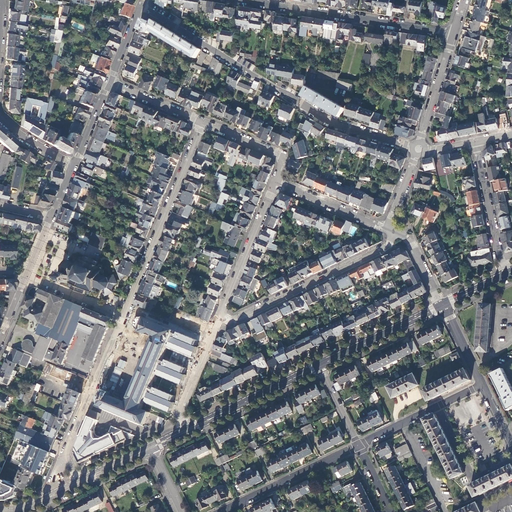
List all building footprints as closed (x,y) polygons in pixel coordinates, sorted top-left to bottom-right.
[(25,12),(26,12),(28,0),(15,0),(13,9),(25,12)] [(166,3),(172,4),(173,0),(157,0),(156,4),(165,10),(166,3)] [(185,0),(185,4),(182,17),(185,17),(186,12),(185,12),(185,8),(187,8),(191,9),(193,9),(193,11),(198,11),(199,4),(203,5),(202,7),(207,8),(208,2),(196,0),(185,0)] [(337,0),(336,0),(333,0),(332,7),(337,8),(342,8),(343,6),(346,6),(347,0),(337,0)] [(347,0),(346,6),(357,8),(358,0),(347,0)] [(363,0),(363,8),(368,9),(369,5),(372,5),(373,1),(372,1),(372,0),(363,0)] [(374,0),(374,6),(384,8),(384,10),(389,11),(391,0),(374,0)] [(394,0),(391,0),(389,11),(388,16),(393,17),(394,12),(405,13),(404,18),(408,19),(409,11),(411,0),(410,0),(406,0),(405,0),(405,3),(404,3),(402,6),(401,6),(401,7),(394,6),(395,4),(394,4),(394,0)] [(423,2),(411,0),(409,11),(416,12),(416,15),(421,16),(423,2)] [(489,0),(478,0),(476,8),(486,11),(489,0)] [(432,1),(430,9),(435,11),(432,23),(436,23),(438,24),(439,18),(439,17),(445,18),(447,9),(441,8),(441,5),(437,4),(438,3),(432,1)] [(214,3),(208,2),(207,8),(206,13),(211,14),(210,20),(211,21),(215,21),(215,17),(217,3),(214,3)] [(125,4),(124,3),(119,14),(128,18),(132,7),(125,4)] [(226,7),(227,5),(222,4),(217,3),(215,17),(221,18),(221,19),(224,20),(225,18),(226,7)] [(60,5),(60,7),(63,8),(62,14),(61,14),(60,19),(65,20),(68,7),(61,5),(60,5)] [(236,9),(226,7),(225,18),(230,19),(230,18),(232,18),(234,17),(235,15),(236,9)] [(240,15),(238,15),(236,25),(250,27),(253,9),(247,8),(242,7),(241,15),(240,15)] [(490,12),(486,11),(476,8),(475,7),(473,12),(474,12),(472,20),(482,23),(484,23),(486,16),(488,17),(490,12)] [(13,9),(9,8),(8,14),(11,14),(10,20),(17,22),(17,23),(23,24),(25,16),(24,16),(25,12),(13,9)] [(253,9),(250,27),(255,28),(256,30),(257,29),(262,30),(263,24),(263,21),(260,21),(260,17),(262,17),(263,11),(258,10),(253,9)] [(272,12),(268,11),(266,21),(268,21),(270,22),(272,23),(276,23),(277,17),(277,13),(272,12)] [(287,19),(277,17),(276,23),(275,29),(275,30),(280,31),(285,32),(285,30),(287,19)] [(308,18),(303,17),(300,36),(307,37),(308,34),(313,35),(313,30),(315,19),(308,18)] [(144,19),(139,30),(149,34),(151,30),(196,59),(201,50),(154,21),(153,23),(144,19)] [(298,21),(287,19),(285,30),(293,32),(295,32),(298,33),(299,26),(297,26),(298,21)] [(320,20),(315,19),(313,30),(313,35),(313,36),(318,37),(318,33),(319,31),(320,31),(325,32),(327,21),(320,20)] [(482,23),(472,20),(469,32),(478,34),(482,23)] [(27,25),(23,24),(17,23),(9,21),(7,34),(18,36),(19,28),(26,30),(27,25)] [(330,21),(327,21),(325,32),(325,33),(325,35),(333,37),(332,41),(336,42),(337,41),(338,31),(335,31),(336,22),(330,21)] [(102,27),(101,30),(110,33),(120,37),(123,30),(125,24),(119,22),(119,24),(118,26),(117,26),(115,28),(109,26),(108,28),(106,27),(106,29),(102,27)] [(339,23),(338,31),(337,41),(344,43),(345,39),(341,38),(342,35),(351,36),(352,29),(353,25),(345,24),(339,23)] [(351,36),(350,40),(362,43),(363,35),(357,34),(358,30),(352,29),(351,36)] [(149,34),(139,30),(137,36),(135,41),(145,45),(148,37),(149,34)] [(390,31),(387,30),(386,35),(385,45),(393,46),(394,41),(397,41),(399,32),(390,31)] [(235,33),(223,31),(221,40),(234,42),(235,33)] [(386,35),(368,32),(366,42),(370,43),(385,45),(386,35)] [(469,32),(467,39),(466,41),(463,40),(461,48),(466,49),(465,51),(472,53),(473,51),(477,53),(478,50),(482,51),(486,37),(478,34),(469,32)] [(117,43),(120,37),(110,33),(105,46),(114,50),(117,43)] [(412,34),(402,33),(400,44),(417,47),(419,36),(412,34)] [(23,37),(18,36),(7,34),(6,46),(16,48),(17,41),(22,42),(23,37)] [(424,36),(419,36),(417,47),(420,47),(419,50),(417,49),(416,53),(419,53),(422,54),(423,51),(425,52),(425,48),(426,48),(427,45),(426,45),(427,37),(424,36)] [(145,45),(135,41),(132,47),(130,52),(140,56),(142,52),(143,50),(144,47),(146,47),(147,46),(145,45)] [(25,50),(16,48),(6,46),(5,59),(20,61),(21,55),(24,55),(25,50)] [(113,53),(114,50),(105,46),(103,52),(102,52),(100,55),(104,56),(109,58),(109,59),(111,54),(112,55),(113,53)] [(208,54),(202,52),(196,65),(202,67),(208,54)] [(130,61),(129,66),(138,69),(141,71),(142,67),(139,66),(142,58),(132,54),(129,53),(127,59),(127,60),(130,61)] [(371,54),(364,53),(362,65),(369,66),(371,54)] [(107,68),(110,61),(108,61),(103,59),(92,54),(90,61),(96,63),(94,70),(104,74),(107,68)] [(469,63),(470,58),(467,57),(459,55),(456,66),(465,69),(467,62),(469,63)] [(430,57),(425,71),(433,73),(438,59),(430,57)] [(220,62),(214,58),(209,70),(210,70),(215,72),(220,63),(220,62)] [(271,62),(270,62),(268,74),(275,75),(278,76),(278,75),(279,67),(279,66),(271,64),(271,62)] [(223,64),(220,63),(215,72),(215,74),(218,76),(223,64)] [(21,76),(22,76),(23,66),(11,65),(10,75),(21,76)] [(138,69),(129,66),(125,75),(134,79),(138,69)] [(285,77),(284,81),(293,82),(294,75),(295,69),(279,67),(278,75),(285,77)] [(101,82),(104,75),(93,71),(85,68),(83,73),(91,77),(89,77),(88,79),(90,80),(88,83),(99,88),(101,82)] [(228,81),(228,82),(233,84),(233,86),(237,88),(239,82),(242,76),(239,74),(233,71),(231,74),(228,81)] [(330,72),(319,71),(319,72),(318,75),(317,78),(339,80),(341,73),(337,73),(333,72),(330,72)] [(433,73),(425,71),(421,85),(429,87),(431,81),(433,73)] [(450,78),(448,77),(446,83),(455,85),(457,80),(458,81),(460,76),(452,73),(450,78)] [(21,76),(10,75),(9,88),(18,88),(20,89),(21,76)] [(306,77),(294,75),(293,82),(293,84),(305,86),(306,77)] [(164,78),(159,76),(154,86),(166,91),(170,80),(165,78),(165,77),(164,77),(164,78)] [(143,78),(139,87),(144,89),(149,91),(153,82),(149,80),(147,79),(143,78)] [(97,91),(99,88),(88,83),(84,82),(80,80),(76,89),(79,90),(89,94),(90,91),(96,94),(97,91)] [(354,85),(339,80),(337,87),(352,92),(354,85)] [(252,87),(239,82),(237,88),(236,89),(249,94),(252,87)] [(421,85),(417,83),(415,90),(418,91),(417,95),(426,97),(429,87),(421,85)] [(459,93),(461,87),(455,85),(446,83),(443,92),(452,95),(453,91),(454,92),(459,93)] [(181,88),(171,84),(166,94),(176,99),(181,88)] [(303,96),(306,98),(311,89),(308,87),(303,96)] [(18,88),(9,88),(8,100),(17,101),(18,88)] [(311,89),(306,98),(340,118),(342,118),(345,109),(346,109),(311,89)] [(92,103),(95,96),(89,94),(79,90),(77,94),(81,96),(81,95),(82,95),(79,104),(90,109),(92,103)] [(258,104),(262,106),(263,104),(271,108),(275,96),(268,93),(268,92),(264,90),(258,104)] [(452,95),(443,92),(441,101),(452,104),(453,105),(456,96),(453,95),(452,95)] [(109,100),(108,103),(116,107),(121,95),(117,94),(111,96),(109,100)] [(186,107),(191,97),(182,94),(179,100),(183,102),(181,105),(183,105),(186,107)] [(214,113),(217,107),(220,99),(208,94),(203,106),(209,108),(209,111),(214,113)] [(191,98),(191,97),(186,107),(189,108),(193,109),(194,106),(200,108),(203,100),(202,100),(198,98),(192,95),(191,98)] [(54,98),(49,96),(47,103),(46,111),(51,113),(54,98)] [(25,101),(23,114),(29,118),(29,116),(31,105),(32,99),(26,98),(26,100),(25,101)] [(486,102),(494,101),(493,98),(482,98),(484,108),(487,107),(486,102)] [(40,107),(42,102),(40,101),(32,99),(31,105),(38,107),(40,107)] [(18,114),(19,101),(17,101),(8,100),(8,111),(12,113),(18,114)] [(452,104),(441,101),(437,113),(446,116),(449,109),(450,109),(452,104)] [(46,111),(47,103),(42,102),(40,107),(38,117),(36,116),(34,120),(32,119),(33,118),(29,116),(29,118),(23,114),(20,126),(32,132),(31,133),(40,139),(44,124),(43,123),(46,111)] [(144,105),(138,102),(135,108),(138,109),(138,110),(141,112),(140,114),(144,115),(145,112),(148,107),(144,105)] [(116,107),(108,103),(105,109),(103,115),(114,120),(118,108),(116,107)] [(224,117),(229,107),(221,103),(219,108),(217,107),(214,113),(224,117)] [(295,109),(284,104),(279,116),(291,120),(295,109)] [(361,109),(362,107),(350,104),(349,107),(346,106),(346,109),(345,109),(348,110),(346,116),(358,119),(361,109)] [(147,113),(145,112),(144,115),(143,118),(149,121),(148,122),(154,124),(159,111),(154,109),(149,107),(147,113)] [(419,122),(422,110),(413,107),(409,119),(414,120),(419,122)] [(487,107),(484,108),(485,114),(488,129),(489,132),(500,129),(498,119),(491,120),(491,119),(490,119),(487,107)] [(87,116),(88,113),(84,111),(78,108),(75,115),(74,115),(71,121),(72,122),(80,125),(81,122),(83,123),(84,118),(86,118),(87,116)] [(237,124),(243,109),(240,108),(238,111),(230,108),(226,118),(232,120),(231,122),(237,124)] [(361,109),(358,119),(372,123),(374,118),(375,113),(361,109)] [(506,112),(500,113),(500,116),(497,117),(498,119),(500,129),(505,128),(504,125),(508,125),(506,112)] [(437,113),(436,117),(443,119),(444,117),(446,118),(443,127),(450,129),(450,123),(452,118),(446,116),(437,113)] [(478,134),(483,133),(482,130),(488,129),(485,114),(480,115),(481,123),(476,124),(478,134)] [(114,120),(103,115),(100,121),(98,127),(109,131),(114,120)] [(252,119),(243,115),(239,124),(248,128),(252,119)] [(166,127),(169,120),(160,116),(156,125),(165,129),(166,127)] [(171,130),(174,131),(174,130),(178,132),(182,121),(177,119),(171,116),(169,120),(166,127),(172,129),(171,130)] [(400,116),(399,120),(401,120),(399,126),(411,130),(412,125),(417,126),(419,122),(414,120),(409,119),(400,116)] [(302,124),(300,129),(304,131),(304,132),(307,138),(308,138),(312,132),(318,123),(310,118),(307,126),(302,124)] [(374,118),(372,123),(371,127),(383,131),(386,124),(386,122),(382,120),(379,119),(374,118)] [(258,122),(252,119),(248,128),(260,133),(262,127),(263,124),(260,122),(258,122)] [(188,123),(182,121),(178,132),(176,136),(178,137),(180,132),(189,136),(192,130),(186,128),(186,127),(188,123)] [(80,132),(83,126),(80,125),(72,122),(68,133),(69,134),(78,137),(80,132)] [(326,129),(318,123),(312,132),(321,137),(326,129)] [(452,139),(461,138),(459,127),(452,129),(452,123),(450,123),(450,129),(452,139)] [(476,124),(476,123),(467,125),(469,136),(478,134),(476,124)] [(469,136),(467,125),(459,127),(461,138),(469,136)] [(396,135),(408,138),(409,134),(411,135),(413,130),(411,130),(399,126),(396,135)] [(105,143),(110,131),(109,131),(98,127),(96,133),(93,138),(104,142),(105,143)] [(262,127),(260,133),(258,137),(262,139),(269,141),(271,136),(272,132),(273,131),(269,129),(262,127)] [(442,142),(452,139),(450,129),(443,127),(442,127),(441,131),(440,131),(441,135),(440,137),(442,142)] [(15,141),(0,128),(0,142),(11,152),(15,141)] [(45,141),(51,145),(53,140),(55,141),(57,137),(58,136),(59,137),(62,131),(60,130),(57,135),(54,134),(55,132),(50,129),(46,136),(47,137),(45,141)] [(342,133),(330,130),(328,139),(339,142),(342,133)] [(281,136),(272,132),(271,136),(274,137),(271,142),(275,144),(280,146),(282,141),(286,132),(283,131),(281,136)] [(286,132),(282,141),(288,144),(287,145),(292,147),(297,137),(286,132)] [(349,136),(342,133),(339,142),(340,143),(343,143),(341,147),(346,148),(346,146),(347,145),(349,136)] [(76,143),(78,137),(69,134),(66,142),(57,137),(55,141),(53,140),(51,145),(66,153),(72,151),(76,143)] [(360,139),(349,136),(347,145),(346,146),(357,149),(360,139)] [(226,139),(220,137),(216,148),(226,152),(227,150),(230,141),(226,139)] [(104,142),(93,138),(91,144),(89,150),(99,154),(104,142)] [(309,140),(308,138),(307,138),(294,147),(298,159),(311,156),(314,155),(312,151),(308,153),(305,141),(309,140)] [(371,142),(360,139),(357,149),(357,150),(367,154),(368,151),(371,142)] [(235,143),(230,141),(227,150),(237,155),(240,145),(235,143)] [(212,146),(203,142),(200,148),(198,155),(210,160),(211,156),(208,155),(212,146)] [(373,159),(377,161),(378,158),(379,154),(382,146),(371,142),(368,151),(375,153),(373,159)] [(507,148),(506,143),(501,144),(501,148),(497,149),(498,154),(497,154),(498,158),(500,157),(500,158),(504,157),(503,154),(508,153),(507,148)] [(395,150),(382,146),(379,154),(378,158),(391,162),(395,150)] [(494,154),(492,146),(488,147),(485,152),(486,161),(491,159),(491,156),(496,155),(495,153),(494,154)] [(18,158),(27,163),(28,160),(33,163),(36,158),(31,155),(32,155),(23,150),(22,150),(17,147),(15,153),(19,155),(18,158)] [(242,150),(239,157),(244,159),(243,162),(245,164),(247,165),(249,161),(253,151),(251,150),(248,149),(247,152),(242,150)] [(99,154),(89,150),(87,153),(85,158),(89,159),(87,163),(100,168),(102,163),(105,164),(108,158),(99,154)] [(400,151),(395,150),(391,162),(390,165),(402,170),(406,159),(401,157),(398,156),(400,151)] [(260,154),(253,151),(249,161),(261,165),(265,156),(260,154)] [(171,157),(158,152),(156,157),(158,157),(155,164),(169,169),(170,165),(168,164),(171,157)] [(10,157),(10,156),(2,153),(0,159),(0,187),(0,186),(8,161),(10,157)] [(456,157),(455,154),(451,155),(453,167),(454,168),(461,167),(462,168),(467,167),(465,154),(459,155),(459,156),(456,157)] [(205,162),(212,165),(214,161),(210,160),(198,155),(195,160),(193,166),(202,170),(205,162)] [(453,167),(451,155),(441,157),(443,169),(453,167)] [(272,159),(265,156),(261,165),(266,167),(266,168),(265,168),(263,171),(271,174),(273,169),(275,164),(271,163),(272,159)] [(436,169),(434,158),(424,161),(426,171),(436,169)] [(54,164),(45,159),(42,163),(45,165),(42,169),(50,171),(54,164)] [(304,162),(298,159),(293,160),(291,164),(289,170),(298,174),(304,162)] [(15,163),(10,186),(10,188),(16,189),(22,164),(15,163)] [(102,176),(104,170),(100,168),(87,163),(83,172),(93,176),(94,173),(102,176)] [(169,170),(156,164),(154,169),(154,171),(152,176),(160,180),(169,184),(171,179),(168,177),(169,175),(167,174),(169,170)] [(205,171),(202,170),(193,166),(191,171),(189,174),(200,179),(203,172),(204,173),(205,171)] [(501,166),(488,169),(491,182),(495,181),(501,180),(499,171),(502,171),(501,166)] [(60,180),(62,174),(51,171),(49,180),(35,177),(34,180),(43,182),(46,183),(58,185),(60,180)] [(271,174),(263,171),(261,178),(258,177),(259,176),(257,175),(257,176),(255,179),(257,179),(267,183),(268,180),(271,174)] [(319,177),(319,176),(313,174),(309,172),(304,182),(315,187),(319,177)] [(91,178),(79,173),(78,175),(77,178),(88,183),(89,179),(91,179),(91,178)] [(328,181),(319,177),(315,187),(326,192),(330,182),(328,181)] [(422,189),(431,191),(432,184),(431,183),(430,183),(430,178),(423,177),(422,180),(417,179),(415,187),(419,188),(422,189)] [(464,179),(466,189),(468,189),(468,193),(473,192),(473,188),(477,187),(475,177),(464,179)] [(88,183),(77,178),(75,181),(74,184),(84,188),(88,190),(91,184),(88,183)] [(201,189),(203,184),(188,178),(187,181),(186,183),(187,183),(185,188),(194,192),(196,187),(198,188),(201,189)] [(224,189),(228,181),(223,179),(218,190),(223,192),(224,189)] [(267,183),(257,179),(255,184),(256,185),(253,192),(262,195),(263,192),(264,190),(263,189),(266,184),(267,184),(267,183)] [(509,191),(506,179),(501,180),(495,181),(497,193),(504,192),(509,191)] [(169,184),(160,180),(156,188),(155,191),(164,195),(167,189),(169,184)] [(338,196),(342,187),(330,182),(326,192),(338,196)] [(362,183),(358,182),(355,191),(354,192),(350,202),(361,206),(365,195),(358,192),(359,190),(362,183)] [(55,192),(58,185),(46,183),(45,185),(42,193),(41,194),(53,197),(55,192)] [(384,183),(383,183),(381,188),(393,192),(396,185),(384,183)] [(84,188),(74,184),(71,191),(69,196),(79,200),(84,188)] [(6,187),(0,186),(0,187),(0,197),(2,198),(7,200),(10,188),(10,186),(7,185),(6,187)] [(351,190),(342,187),(338,196),(350,202),(354,192),(353,192),(351,190)] [(253,192),(244,188),(241,194),(246,196),(244,199),(249,201),(248,202),(258,205),(259,201),(262,195),(253,192)] [(188,193),(183,190),(180,195),(178,201),(188,205),(190,205),(195,194),(193,194),(189,192),(188,193)] [(162,200),(164,195),(155,191),(153,195),(152,195),(151,198),(150,202),(160,207),(162,200)] [(468,193),(471,206),(481,204),(478,191),(473,192),(468,193)] [(228,200),(230,195),(223,192),(220,199),(218,204),(222,206),(225,199),(228,200)] [(504,192),(497,193),(495,194),(496,200),(495,200),(496,206),(507,203),(504,192)] [(36,196),(34,206),(44,208),(49,205),(51,201),(53,197),(41,194),(41,197),(36,196)] [(281,195),(277,205),(289,210),(294,198),(288,196),(284,194),(281,195)] [(453,203),(455,201),(453,197),(448,194),(447,196),(451,199),(453,203)] [(377,200),(365,195),(361,206),(372,211),(373,210),(377,200)] [(79,200),(69,196),(67,201),(64,207),(75,212),(80,200),(79,200)] [(377,198),(377,200),(373,210),(384,214),(389,203),(377,198)] [(188,205),(178,201),(177,205),(176,206),(181,208),(179,213),(184,215),(188,205)] [(160,207),(150,202),(148,207),(149,208),(150,208),(149,212),(156,216),(158,211),(160,207)] [(216,209),(218,204),(213,202),(208,213),(210,214),(213,215),(216,209)] [(257,207),(247,202),(245,206),(250,208),(249,211),(255,213),(255,211),(257,207)] [(428,205),(424,203),(423,207),(416,204),(412,213),(423,218),(427,208),(428,206),(428,205)] [(507,203),(496,206),(498,217),(510,215),(508,206),(507,203)] [(483,215),(481,204),(471,206),(470,206),(473,217),(483,215)] [(191,206),(190,205),(188,205),(184,215),(179,213),(178,214),(187,218),(191,206)] [(250,208),(245,206),(243,212),(238,210),(238,212),(243,214),(252,218),(253,216),(255,213),(249,211),(250,208)] [(283,210),(274,206),(271,212),(270,215),(280,219),(281,218),(280,218),(283,210)] [(75,212),(64,207),(62,214),(60,219),(71,224),(73,217),(76,212),(75,212)] [(311,212),(299,207),(297,213),(295,218),(306,223),(311,212)] [(430,209),(427,208),(423,218),(434,223),(439,213),(430,209)] [(191,220),(187,218),(178,214),(174,212),(171,217),(171,219),(177,221),(174,226),(181,229),(184,224),(188,226),(191,220)] [(238,212),(233,225),(242,229),(247,231),(248,227),(249,226),(248,226),(250,220),(242,217),(243,214),(238,212)] [(322,217),(311,212),(306,223),(306,224),(313,227),(313,226),(318,228),(318,227),(322,217)] [(7,214),(1,213),(0,218),(0,223),(9,225),(9,224),(11,224),(12,223),(13,216),(7,214)] [(155,218),(145,214),(140,225),(150,229),(153,224),(155,218)] [(279,221),(280,219),(270,215),(268,221),(266,225),(275,228),(278,220),(279,221)] [(485,226),(483,215),(473,217),(475,228),(485,226)] [(509,215),(497,218),(500,229),(511,227),(509,215)] [(19,217),(13,216),(12,223),(17,224),(16,228),(23,230),(26,219),(19,217)] [(334,222),(322,217),(318,227),(330,232),(334,222)] [(31,220),(26,219),(23,230),(23,231),(31,232),(31,231),(38,232),(40,227),(37,221),(31,220)] [(71,224),(60,219),(58,223),(56,227),(71,232),(74,225),(71,224)] [(344,231),(347,224),(338,221),(333,231),(342,235),(344,231)] [(353,223),(348,221),(347,224),(344,231),(349,233),(353,223)] [(233,225),(225,222),(222,228),(230,231),(225,242),(235,246),(242,229),(233,225)] [(174,226),(169,224),(166,229),(164,235),(174,240),(176,233),(179,234),(181,229),(174,226)] [(150,229),(140,225),(137,232),(142,234),(141,236),(146,238),(148,234),(150,229)] [(274,239),(277,232),(270,229),(269,232),(265,230),(264,230),(263,233),(260,238),(270,243),(272,243),(273,242),(274,241),(274,240),(274,239)] [(511,241),(511,231),(502,234),(504,244),(511,241)] [(438,242),(439,241),(434,232),(429,234),(430,237),(425,239),(428,246),(438,242)] [(98,241),(100,236),(93,233),(91,238),(98,241)] [(143,246),(145,242),(134,238),(135,236),(128,234),(126,238),(124,237),(121,244),(131,248),(141,252),(143,246)] [(490,249),(487,234),(478,236),(479,241),(477,242),(479,251),(490,249)] [(169,251),(172,244),(175,246),(177,241),(174,240),(164,235),(161,241),(159,247),(160,247),(169,251)] [(107,239),(100,236),(98,241),(91,238),(89,245),(102,250),(107,239)] [(270,243),(260,238),(257,245),(256,249),(266,253),(270,243)] [(289,251),(299,241),(296,240),(294,239),(288,251),(289,251)] [(366,239),(356,244),(360,252),(366,249),(370,248),(366,239)] [(348,244),(349,245),(344,248),(348,257),(350,256),(351,257),(356,254),(360,252),(356,244),(354,240),(348,244)] [(441,249),(438,242),(428,246),(430,251),(429,251),(432,257),(433,256),(434,257),(443,253),(441,249)] [(0,244),(0,255),(1,256),(1,257),(9,257),(9,260),(15,259),(14,246),(2,247),(2,245),(0,244)] [(160,247),(158,254),(156,253),(154,258),(164,262),(165,263),(170,251),(169,251),(160,247)] [(138,257),(141,252),(131,248),(126,260),(136,264),(138,257)] [(348,257),(344,248),(336,253),(338,258),(341,256),(341,258),(343,257),(344,260),(346,259),(349,258),(348,257)] [(397,251),(394,253),(399,264),(404,262),(411,259),(407,252),(401,249),(397,251)] [(493,263),(490,249),(479,251),(472,252),(473,257),(469,258),(471,269),(478,268),(478,266),(486,264),(493,263)] [(235,258),(237,254),(231,252),(230,254),(221,250),(220,254),(214,251),(212,254),(206,252),(205,254),(214,258),(227,263),(230,256),(235,258)] [(264,254),(255,250),(253,255),(251,259),(260,263),(264,254)] [(291,254),(289,251),(282,258),(284,261),(291,254)] [(332,252),(321,257),(322,259),(326,268),(333,265),(338,263),(332,252)] [(444,252),(443,253),(434,257),(438,266),(448,261),(444,252)] [(399,264),(394,253),(388,256),(383,258),(387,268),(388,269),(399,264)] [(75,264),(66,260),(65,263),(64,263),(61,270),(62,270),(60,275),(62,276),(60,281),(68,284),(69,286),(70,287),(72,287),(73,285),(74,285),(72,289),(85,294),(86,291),(87,291),(87,294),(90,294),(92,292),(95,292),(96,291),(96,289),(95,288),(95,287),(103,291),(105,297),(114,293),(112,290),(114,285),(117,284),(114,276),(108,278),(100,275),(101,274),(103,274),(104,271),(102,268),(102,266),(100,265),(98,266),(97,266),(98,262),(86,257),(84,261),(83,261),(84,258),(82,257),(80,257),(78,259),(75,259),(74,262),(76,263),(75,264)] [(164,262),(154,258),(152,264),(149,270),(160,274),(164,262)] [(227,263),(214,258),(212,264),(216,266),(214,270),(216,271),(218,272),(228,276),(230,271),(232,266),(227,263)] [(130,277),(136,264),(126,260),(125,259),(123,264),(117,267),(121,278),(127,276),(130,277)] [(320,271),(326,268),(322,259),(319,260),(319,261),(315,263),(311,266),(314,273),(315,274),(320,271)] [(386,268),(381,259),(378,261),(372,264),(376,272),(376,273),(382,270),(386,268)] [(415,267),(411,259),(404,262),(409,273),(416,270),(415,267)] [(452,272),(450,267),(452,266),(453,264),(451,260),(448,261),(438,266),(443,276),(452,272)] [(309,261),(297,267),(299,270),(302,277),(306,275),(309,274),(309,275),(314,273),(311,266),(309,262),(309,261)] [(250,266),(249,266),(248,269),(245,274),(254,278),(255,276),(258,270),(254,268),(255,265),(251,263),(250,266)] [(376,272),(372,264),(366,266),(360,269),(365,278),(371,276),(371,275),(376,272)] [(288,279),(286,275),(284,269),(281,271),(284,278),(276,281),(277,282),(281,290),(285,288),(288,287),(285,280),(288,279)] [(365,278),(360,269),(355,271),(351,274),(353,278),(355,277),(357,276),(358,277),(360,280),(365,278)] [(160,274),(149,270),(148,274),(146,278),(147,279),(146,282),(155,286),(156,286),(161,275),(160,274)] [(298,282),(303,279),(302,277),(299,270),(290,275),(289,274),(286,275),(288,279),(291,285),(298,282)] [(421,280),(416,270),(409,273),(403,276),(406,283),(408,282),(407,280),(412,277),(413,279),(412,280),(414,284),(415,284),(416,286),(409,289),(410,291),(414,299),(427,292),(421,280)] [(455,270),(452,272),(443,276),(446,283),(459,277),(455,270)] [(189,273),(187,272),(185,276),(183,276),(180,283),(184,284),(189,273)] [(225,282),(228,276),(218,272),(217,275),(213,283),(223,287),(225,282)] [(344,293),(355,287),(349,274),(343,277),(338,280),(343,289),(344,293)] [(252,290),(253,294),(259,280),(254,278),(253,280),(245,277),(244,281),(243,281),(242,283),(240,286),(250,290),(252,290)] [(8,280),(3,280),(3,290),(3,291),(13,291),(14,286),(14,285),(15,285),(16,284),(16,283),(16,282),(16,281),(15,280),(14,280),(8,280)] [(265,280),(261,281),(265,288),(268,286),(272,294),(276,292),(281,290),(277,282),(269,286),(265,280)] [(343,289),(338,280),(331,283),(325,286),(329,294),(330,295),(343,289)] [(146,282),(145,281),(142,288),(140,293),(150,297),(151,295),(155,286),(146,282)] [(393,281),(383,286),(385,290),(395,285),(393,281)] [(223,287),(213,283),(212,286),(209,293),(219,298),(221,294),(223,287)] [(234,302),(238,304),(239,302),(243,304),(245,300),(250,290),(240,286),(238,292),(236,296),(234,302)] [(329,294),(325,286),(320,288),(315,291),(319,298),(329,294)] [(82,317),(86,309),(41,290),(37,298),(43,300),(42,301),(46,303),(46,301),(49,302),(48,303),(44,312),(32,307),(36,299),(27,296),(22,308),(28,310),(25,317),(40,323),(54,329),(50,340),(53,341),(50,347),(54,349),(56,342),(57,343),(58,342),(58,340),(61,341),(70,346),(82,317)] [(319,298),(315,291),(310,293),(305,295),(310,306),(320,301),(319,298)] [(404,304),(414,299),(410,291),(404,294),(400,296),(404,304)] [(400,296),(398,293),(392,296),(393,298),(393,300),(390,302),(391,305),(394,309),(404,304),(400,296)] [(148,298),(139,295),(138,298),(135,304),(144,308),(145,306),(148,298)] [(215,306),(218,299),(210,295),(208,301),(204,299),(202,305),(213,310),(215,306)] [(184,297),(180,296),(175,308),(179,309),(184,297)] [(306,310),(308,308),(310,308),(304,296),(297,300),(291,303),(295,312),(305,307),(306,310)] [(389,300),(388,298),(377,304),(382,314),(390,310),(388,306),(391,305),(390,302),(389,300)] [(295,312),(291,303),(287,304),(285,305),(286,306),(282,308),(286,316),(295,312)] [(371,320),(382,314),(377,304),(366,310),(371,320)] [(478,351),(489,352),(493,304),(482,304),(481,316),(479,340),(478,351)] [(211,317),(213,310),(202,305),(198,317),(209,322),(211,317)] [(283,317),(279,308),(273,311),(268,313),(272,322),(283,317)] [(366,310),(366,308),(354,314),(355,316),(360,325),(371,320),(366,310)] [(99,351),(112,320),(86,309),(82,317),(98,324),(84,358),(95,362),(99,351)] [(265,331),(274,326),(272,322),(268,313),(264,315),(259,318),(265,331)] [(360,325),(355,316),(351,318),(350,318),(352,323),(349,324),(349,323),(344,325),(347,330),(347,331),(360,325)] [(196,346),(198,340),(142,317),(141,317),(139,317),(137,318),(136,318),(135,320),(134,322),(134,324),(134,327),(136,329),(138,330),(155,337),(127,403),(110,396),(110,394),(104,391),(100,400),(102,400),(100,405),(145,424),(150,413),(141,409),(144,403),(171,413),(175,403),(172,401),(174,396),(150,386),(155,374),(182,386),(187,375),(185,374),(187,368),(162,358),(166,347),(193,359),(198,347),(196,346)] [(247,323),(251,330),(255,328),(258,332),(253,335),(257,342),(268,337),(265,331),(259,318),(254,320),(247,323)] [(347,330),(344,325),(343,322),(342,321),(332,326),(337,335),(337,336),(341,334),(341,332),(343,332),(347,330)] [(50,347),(53,341),(50,340),(54,329),(40,323),(36,334),(42,336),(37,348),(34,355),(23,350),(18,348),(17,350),(32,356),(44,361),(45,358),(49,350),(50,347)] [(250,333),(246,324),(242,326),(236,329),(241,337),(242,340),(245,345),(248,344),(244,336),(250,333)] [(337,335),(332,326),(332,325),(321,330),(321,331),(326,340),(337,335)] [(428,330),(433,339),(443,335),(439,325),(428,330)] [(225,334),(229,343),(241,337),(236,329),(231,331),(225,334)] [(321,331),(321,330),(320,330),(313,333),(315,336),(312,338),(313,340),(316,347),(326,342),(326,340),(321,331)] [(423,344),(433,339),(428,330),(419,334),(423,344)] [(227,340),(221,337),(218,340),(217,342),(214,350),(223,353),(227,344),(225,343),(227,340)] [(231,346),(242,340),(241,337),(229,343),(231,346)] [(34,355),(37,348),(36,347),(34,347),(34,346),(34,345),(34,344),(33,343),(32,342),(32,341),(31,340),(30,340),(29,340),(28,340),(27,340),(26,340),(25,340),(24,341),(24,342),(23,343),(22,344),(22,345),(22,346),(23,348),(23,349),(23,350),(34,355)] [(316,347),(313,340),(298,347),(302,354),(316,347)] [(63,365),(70,346),(61,341),(60,342),(56,353),(53,361),(63,365)] [(399,347),(403,357),(413,352),(409,344),(409,342),(399,347)] [(298,347),(297,345),(286,350),(290,359),(302,354),(298,347)] [(439,350),(442,356),(451,351),(449,345),(439,350)] [(286,350),(284,347),(280,349),(279,351),(280,352),(276,353),(278,357),(281,363),(281,364),(290,359),(286,350)] [(388,352),(393,362),(403,357),(399,347),(388,352)] [(12,348),(7,360),(17,364),(27,368),(32,356),(17,350),(12,348)] [(45,358),(53,361),(56,353),(49,350),(45,358)] [(234,364),(238,359),(223,353),(214,350),(212,353),(213,354),(215,355),(220,357),(221,355),(223,356),(221,359),(233,364),(234,364)] [(383,367),(393,362),(388,352),(378,357),(383,367)] [(264,368),(269,366),(262,353),(255,357),(257,362),(253,363),(254,365),(259,375),(266,371),(264,368)] [(278,357),(267,362),(269,366),(270,369),(281,363),(278,357)] [(378,369),(383,367),(378,357),(368,362),(373,371),(378,369)] [(118,359),(114,373),(122,375),(126,361),(118,359)] [(17,364),(7,360),(2,371),(13,376),(15,377),(17,372),(14,370),(17,364)] [(228,370),(229,370),(228,369),(222,367),(217,364),(215,368),(221,371),(220,372),(225,374),(225,373),(228,370)] [(243,371),(248,380),(259,375),(254,365),(243,371)] [(351,379),(361,375),(356,365),(346,370),(351,379)] [(503,398),(509,410),(511,408),(511,407),(511,385),(508,377),(504,368),(492,374),(494,378),(494,377),(504,397),(503,398)] [(236,386),(248,380),(243,371),(242,369),(233,374),(234,375),(231,376),(236,386)] [(471,380),(466,369),(424,389),(429,400),(441,394),(461,385),(471,380)] [(2,371),(0,370),(0,382),(3,384),(4,382),(6,383),(6,384),(9,386),(13,376),(2,371)] [(231,376),(228,370),(225,373),(228,378),(221,382),(226,391),(236,386),(231,376)] [(334,384),(338,391),(343,388),(341,384),(351,379),(346,370),(336,375),(340,381),(334,384)] [(88,377),(72,371),(71,373),(87,379),(88,377)] [(84,388),(87,379),(71,373),(67,382),(72,384),(64,403),(76,407),(84,388)] [(414,374),(389,386),(394,397),(407,391),(419,385),(414,374)] [(214,396),(226,391),(221,382),(220,379),(212,383),(214,387),(210,389),(211,389),(214,396)] [(35,390),(37,386),(32,384),(26,396),(24,402),(27,404),(29,404),(30,403),(31,400),(35,391),(35,390)] [(323,398),(328,396),(325,389),(320,391),(317,384),(307,389),(311,399),(321,394),(323,398)] [(211,389),(210,389),(206,387),(201,390),(203,393),(199,395),(202,402),(214,396),(211,389)] [(313,401),(311,399),(307,389),(297,394),(300,401),(295,403),(299,410),(304,408),(301,404),(306,401),(309,403),(313,401)] [(8,400),(9,396),(0,392),(0,405),(2,406),(7,408),(10,401),(8,400)] [(24,402),(26,396),(19,393),(17,399),(24,402)] [(278,406),(282,416),(288,413),(289,415),(292,413),(292,411),(288,401),(278,406)] [(73,415),(76,407),(64,403),(59,417),(65,420),(70,421),(73,415)] [(268,411),(273,421),(282,416),(278,406),(268,411)] [(271,422),(273,421),(268,411),(258,416),(262,426),(271,422)] [(47,412),(43,422),(44,422),(43,423),(48,425),(50,426),(60,430),(62,424),(64,424),(65,420),(59,417),(47,412)] [(369,416),(373,426),(383,421),(379,412),(369,416)] [(454,479),(465,473),(436,413),(425,419),(454,479)] [(31,418),(24,416),(22,419),(24,420),(23,423),(22,423),(21,425),(27,427),(27,426),(31,418)] [(262,426),(258,416),(248,421),(253,430),(258,428),(262,426)] [(363,431),(373,426),(369,416),(359,421),(363,431)] [(88,417),(79,440),(80,440),(78,443),(78,445),(78,447),(79,448),(80,449),(84,452),(85,454),(86,455),(89,457),(91,457),(97,454),(98,455),(135,436),(112,426),(110,432),(108,433),(104,436),(100,437),(96,435),(95,432),(95,428),(98,421),(88,417)] [(35,420),(31,418),(27,426),(32,428),(35,420)] [(236,424),(226,429),(230,439),(240,434),(236,424)] [(21,425),(20,426),(15,438),(22,441),(50,452),(56,439),(46,435),(27,427),(21,425)] [(49,429),(46,435),(56,439),(60,430),(50,426),(49,429)] [(306,426),(299,429),(302,435),(309,431),(306,426)] [(230,439),(226,429),(216,434),(220,443),(230,439)] [(330,436),(335,445),(344,440),(340,431),(330,436)] [(330,436),(329,436),(320,441),(324,450),(335,445),(330,436)] [(50,452),(22,441),(14,461),(23,465),(23,467),(34,472),(41,475),(51,453),(50,452)] [(187,448),(192,458),(209,449),(205,441),(198,445),(197,444),(187,448)] [(378,447),(382,456),(392,452),(388,442),(378,447)] [(301,447),(298,448),(303,458),(313,453),(308,443),(305,445),(301,447)] [(399,456),(410,450),(407,443),(401,447),(399,445),(398,445),(399,447),(396,449),(398,452),(397,453),(399,456)] [(255,451),(258,456),(266,452),(263,447),(255,451)] [(174,466),(192,458),(187,448),(177,453),(178,455),(170,459),(174,466)] [(294,450),(288,453),(293,462),(303,458),(298,448),(294,450)] [(400,461),(412,455),(410,450),(399,456),(398,457),(400,461)] [(288,453),(278,458),(283,467),(293,462),(288,453)] [(283,467),(278,458),(268,462),(273,472),(283,467)] [(340,470),(343,476),(353,471),(348,461),(333,468),(336,473),(336,472),(340,470)] [(391,480),(400,475),(395,465),(386,470),(391,480)] [(511,465),(471,485),(476,496),(511,478),(511,465)] [(34,472),(23,467),(16,485),(27,490),(34,472)] [(258,470),(248,475),(253,485),(263,480),(258,470)] [(136,473),(126,478),(131,488),(149,479),(145,471),(137,475),(136,473)] [(201,475),(195,478),(196,481),(197,481),(198,484),(204,481),(201,475)] [(253,485),(248,475),(238,480),(243,490),(253,485)] [(396,490),(405,485),(400,475),(391,480),(396,490)] [(131,488),(126,478),(117,483),(117,484),(110,488),(114,496),(131,488)] [(0,480),(0,500),(3,500),(12,499),(18,496),(19,493),(18,492),(20,487),(16,485),(3,480),(3,481),(2,482),(0,480)] [(299,485),(304,495),(314,490),(309,480),(299,485)] [(352,486),(356,496),(366,492),(361,482),(352,486)] [(294,500),(304,495),(299,485),(289,490),(294,500)] [(410,495),(416,492),(414,489),(409,492),(405,485),(396,490),(400,500),(410,495)] [(223,487),(209,493),(213,501),(218,499),(219,500),(227,497),(223,487)] [(82,502),(85,510),(103,502),(98,492),(88,497),(89,499),(82,502)] [(366,492),(356,496),(361,506),(371,502),(366,492)] [(213,501),(209,493),(196,500),(201,509),(209,505),(208,504),(213,501)] [(410,495),(400,500),(405,510),(415,505),(410,495)] [(140,506),(150,502),(148,498),(138,502),(140,506)] [(266,511),(274,511),(273,510),(277,508),(272,498),(262,503),(266,511)] [(331,508),(338,505),(335,500),(332,501),(333,503),(329,504),(331,508)] [(150,502),(140,506),(142,510),(153,505),(151,501),(150,502)] [(64,511),(81,511),(85,510),(82,502),(74,506),(73,504),(63,509),(64,511)] [(371,502),(361,506),(363,511),(375,511),(376,511),(371,502)] [(481,511),(477,502),(457,511),(481,511)] [(254,511),(266,511),(262,503),(252,508),(254,511)]
